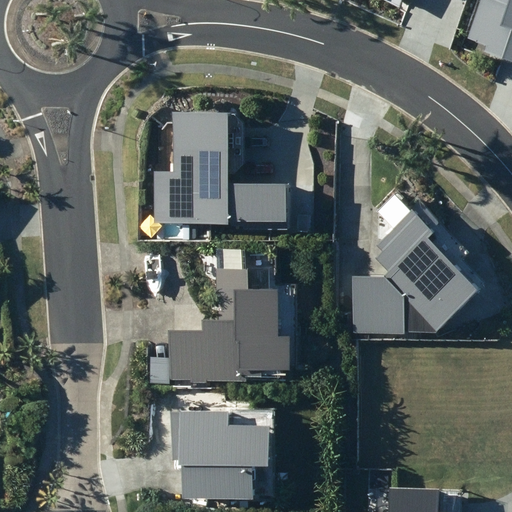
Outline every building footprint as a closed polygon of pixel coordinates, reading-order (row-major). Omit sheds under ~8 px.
[(382,0),(400,9),(403,0),(464,0),(466,1),(466,0),(382,0)] [(511,0),(481,0),(467,40),(486,46),(484,51),(511,60),(511,0)] [(230,217),(286,220),(288,181),(231,178),(233,111),(177,107),(176,129),(171,129),(170,140),(175,141),(173,170),(157,169),(154,221),(179,223),(179,220),(230,223),(230,217)] [(390,241),(375,254),(376,275),(356,274),(353,329),(407,333),(407,329),(438,331),(443,339),(489,295),(434,233),(436,231),(416,208),(385,235),(390,241)] [(295,286),(280,285),(281,250),(221,248),(220,265),(216,265),(215,297),(219,298),(218,315),(201,314),(201,328),(170,327),(168,377),(192,378),(192,381),(210,382),(210,378),(239,379),(240,368),(292,370),(294,333),(295,286)] [(232,408),(184,405),(181,461),(185,461),(184,479),(187,479),(186,493),(255,497),(257,459),(272,460),(275,420),(232,417),(232,408)] [(444,487),(393,485),(390,511),(389,511),(364,511),(452,511),(453,509),(442,509),(444,487)]
